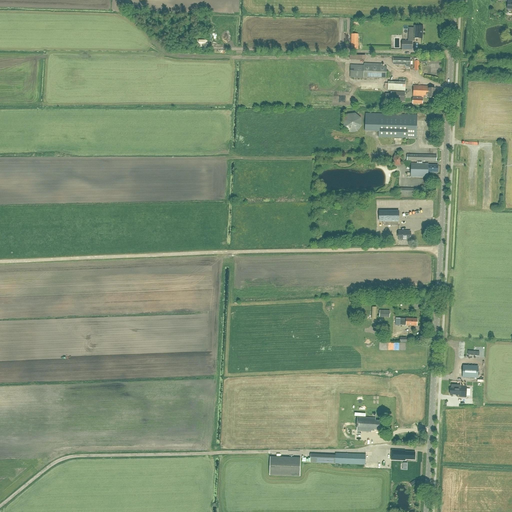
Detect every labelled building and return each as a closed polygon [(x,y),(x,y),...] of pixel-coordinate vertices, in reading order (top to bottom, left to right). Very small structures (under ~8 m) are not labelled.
[(422,39),(423,27),(414,26),(414,28),(409,28),(409,41),(412,41),(414,41),(414,38),(422,39)] [(412,41),(409,41),(402,41),(402,50),(412,50),(412,41)] [(392,65),(405,65),(405,68),(410,68),(410,58),(393,58),(392,65)] [(386,78),(386,66),(350,65),(350,77),(386,78)] [(388,90),(398,91),(405,91),(406,82),(401,82),(398,82),(388,81),(388,90)] [(423,99),(421,99),(421,97),(428,98),(435,98),(435,89),(429,89),(429,86),(413,86),(413,97),(413,101),(412,104),(422,105),(423,99)] [(391,91),(391,94),(385,94),(385,101),(391,101),(404,102),(405,92),(391,91)] [(361,124),(361,122),(361,121),(361,120),(360,118),(359,117),(357,116),(356,115),(354,114),(352,114),(351,114),(349,114),(348,115),(347,116),(346,117),(345,118),(344,120),(344,121),(343,122),(344,125),(344,126),(345,128),(346,129),(347,130),(348,131),(349,132),(351,132),(353,132),(354,132),(355,132),(356,131),(358,130),(359,129),(360,127),(361,126),(361,124)] [(417,138),(417,115),(365,114),(365,131),(379,132),(379,137),(417,138)] [(437,173),(438,166),(428,166),(428,164),(411,164),(411,177),(428,178),(428,172),(437,173)] [(422,196),(423,189),(399,188),(399,196),(412,196),(412,195),(422,196)] [(379,222),(399,222),(399,211),(379,211),(379,222)] [(410,240),(410,233),(404,233),(404,232),(399,232),(399,240),(410,240)] [(478,365),(463,364),(463,376),(477,377),(478,365)] [(450,388),(450,395),(459,395),(459,397),(466,397),(467,387),(460,387),(460,385),(451,385),(451,388),(450,388)] [(375,430),(381,430),(381,421),(375,421),(375,418),(357,417),(357,432),(371,432),(371,431),(375,431),(375,430)] [(391,450),(391,460),(405,460),(405,459),(414,460),(415,453),(405,452),(405,451),(391,450)] [(336,454),(335,455),(311,455),(310,463),(365,465),(365,455),(336,454)] [(269,475),(300,476),(300,458),(270,457),(269,475)]
